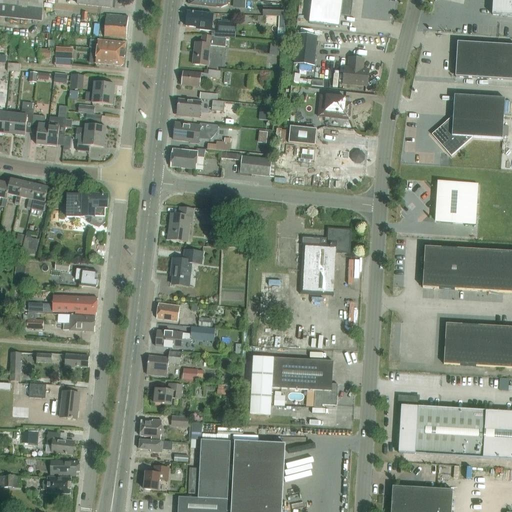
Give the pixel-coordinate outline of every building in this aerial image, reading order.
[(0,0),(0,17),(42,22),(43,0),(0,0)] [(78,0),(78,5),(112,9),(113,0),(78,0)] [(228,0),(189,0),(189,4),(221,8),(228,4),(228,0)] [(341,16),(351,17),(353,0),(312,0),(309,24),(340,28),(341,16)] [(511,17),(511,0),(493,0),(493,16),(511,17)] [(264,3),(263,16),(284,17),(284,9),(287,9),(287,5),(264,3)] [(211,32),(213,15),(188,12),(186,27),(200,28),(200,31),(211,32)] [(126,40),(128,17),(107,15),(105,38),(126,40)] [(219,22),(218,37),(235,39),(236,27),(231,27),(231,23),(219,22)] [(317,36),(297,34),(295,65),(315,67),(317,36)] [(226,39),(215,37),(203,36),(202,44),(196,43),(194,52),(196,52),(195,56),(194,56),(193,65),(208,66),(210,45),(225,47),(226,39)] [(98,41),(97,50),(125,52),(126,44),(98,41)] [(511,81),(511,46),(458,43),(456,78),(511,81)] [(280,45),(271,44),(270,56),(278,57),(280,45)] [(57,48),(56,59),(73,60),(73,49),(57,48)] [(51,50),(40,50),(39,58),(51,59),(51,50)] [(125,52),(97,50),(96,65),(121,67),(123,65),(124,65),(125,52)] [(348,69),(346,84),(367,87),(369,71),(363,70),(364,60),(350,59),(349,69),(348,69)] [(8,64),(7,72),(19,73),(20,65),(8,64)] [(202,73),(202,74),(184,72),(182,86),(200,88),(201,77),(220,79),(220,72),(205,70),(204,74),(202,73)] [(30,73),(29,83),(37,83),(38,74),(30,73)] [(66,84),(67,75),(55,74),(54,83),(66,84)] [(82,92),(83,78),(71,76),(70,90),(82,92)] [(93,93),(114,95),(115,85),(94,83),(93,93)] [(200,99),(218,101),(219,94),(201,92),(200,99)] [(113,106),(114,95),(93,93),(92,104),(113,106)] [(503,140),(505,99),(455,96),(454,116),(453,116),(447,122),(447,123),(438,131),(437,141),(446,151),(446,152),(451,157),(473,138),(503,140)] [(321,97),(319,118),(350,121),(352,104),(345,103),(346,99),(327,97),(321,97)] [(200,119),(201,102),(179,100),(178,111),(181,111),(181,117),(200,119)] [(213,102),(212,112),(223,113),(225,103),(213,102)] [(79,113),(94,115),(95,107),(79,105),(79,113)] [(27,122),(33,123),(34,116),(34,111),(22,109),(22,115),(17,115),(15,135),(25,136),(27,122)] [(15,135),(17,115),(7,114),(5,134),(15,135)] [(86,122),(101,124),(102,116),(86,115),(86,122)] [(34,116),(33,123),(32,130),(38,131),(36,145),(47,146),(49,126),(45,125),(46,117),(34,116)] [(53,126),(49,126),(47,146),(57,147),(59,135),(64,136),(66,119),(54,118),(53,126)] [(201,125),(201,126),(176,123),(175,134),(178,135),(177,141),(190,143),(190,144),(199,145),(201,133),(208,134),(212,130),(212,126),(201,125)] [(85,136),(105,138),(106,127),(86,125),(85,136)] [(289,143),(315,146),(317,130),(291,127),(289,143)] [(105,138),(85,136),(76,135),(76,140),(78,140),(77,151),(89,153),(90,147),(104,148),(105,138)] [(217,142),(216,151),(230,152),(231,144),(217,142)] [(198,158),(205,158),(206,151),(197,150),(197,152),(173,150),(171,168),(197,170),(198,158)] [(270,177),(272,160),(241,157),(242,155),(222,153),(221,159),(241,161),(240,174),(270,177)] [(19,206),(21,198),(20,198),(23,182),(11,180),(9,185),(10,185),(8,195),(17,197),(15,205),(19,206)] [(10,185),(9,185),(0,182),(0,198),(3,199),(2,207),(6,208),(8,200),(7,199),(8,195),(10,185)] [(36,185),(23,182),(20,198),(21,198),(29,200),(27,208),(32,209),(34,201),(32,201),(36,185)] [(476,226),(478,185),(440,183),(437,223),(476,226)] [(48,188),(36,185),(32,201),(34,201),(41,203),(40,211),(44,212),(46,203),(45,203),(48,188)] [(107,197),(67,195),(67,218),(83,219),(83,221),(92,222),(90,225),(92,226),(93,225),(94,225),(95,225),(96,225),(98,225),(99,226),(100,226),(102,226),(103,225),(105,225),(106,208),(107,208),(107,197)] [(193,224),(195,211),(180,209),(179,216),(172,215),(169,240),(168,240),(168,241),(188,243),(191,223),(193,224)] [(351,255),(352,230),(327,228),(327,239),(322,239),(322,238),(301,237),(301,246),(303,246),(300,295),(334,297),(336,254),(351,255)] [(423,288),(511,293),(511,252),(425,248),(423,288)] [(202,265),(204,254),(185,251),(184,261),(173,260),(172,271),(175,272),(173,285),(189,287),(192,264),(202,265)] [(57,262),(56,271),(69,272),(70,264),(57,262)] [(16,266),(15,279),(24,280),(26,267),(16,266)] [(97,272),(90,272),(77,270),(76,277),(77,277),(77,280),(80,280),(80,286),(95,288),(96,287),(97,286),(98,283),(96,281),(97,281),(98,273),(97,273),(97,272)] [(97,316),(98,299),(76,297),(76,298),(54,296),(53,313),(76,314),(76,315),(95,316),(97,316)] [(178,322),(180,307),(159,305),(157,319),(178,322)] [(70,324),(65,324),(65,331),(94,332),(95,317),(70,316),(70,324)] [(199,327),(211,328),(212,320),(200,318),(199,327)] [(44,321),(36,320),(28,320),(27,329),(44,330),(44,321)] [(511,327),(447,324),(444,365),(511,368),(511,327)] [(214,342),(216,330),(192,328),(191,335),(158,332),(156,347),(181,350),(182,339),(214,342)] [(181,365),(182,354),(170,352),(169,359),(149,357),(148,375),(167,377),(169,364),(181,365)] [(11,354),(10,382),(20,382),(21,354),(11,354)] [(38,355),(37,364),(52,365),(53,356),(38,355)] [(89,368),(90,356),(65,355),(65,369),(75,369),(75,367),(89,368)] [(250,414),(271,416),(274,359),(254,358),(250,414)] [(333,363),(274,359),(272,389),(315,392),(315,408),(322,409),(323,406),(337,407),(338,385),(332,385),(333,363)] [(183,379),(197,380),(198,371),(184,369),(183,379)] [(30,398),(46,399),(47,385),(31,384),(30,398)] [(181,400),(183,386),(169,384),(168,391),(156,389),(154,404),(172,406),(173,399),(181,400)] [(76,420),(79,394),(63,392),(60,418),(76,420)] [(511,412),(418,407),(418,397),(398,396),(396,430),(400,430),(399,453),(511,460),(511,412)] [(172,427),(188,428),(189,418),(173,416),(172,427)] [(161,440),(163,422),(153,421),(153,422),(142,421),(141,437),(152,438),(152,440),(161,440)] [(194,435),(203,435),(204,423),(194,423),(194,435)] [(23,432),(22,443),(38,445),(39,434),(23,432)] [(72,456),(74,442),(60,441),(61,434),(48,433),(47,446),(52,447),(51,454),(72,456)] [(172,451),(173,443),(140,441),(139,450),(150,451),(150,453),(163,454),(163,450),(172,451)] [(231,511),(230,511),(227,511),(228,501),(231,443),(202,441),(198,499),(179,498),(177,511),(282,511),(286,445),(235,443),(232,501),(231,511)] [(79,472),(79,463),(51,462),(50,476),(76,477),(76,472),(79,472)] [(168,481),(170,469),(155,467),(154,474),(146,473),(144,490),(158,491),(160,480),(168,481)] [(196,494),(197,469),(190,469),(189,494),(196,494)] [(0,476),(0,488),(21,488),(21,477),(0,476)] [(71,495),(71,478),(47,478),(47,482),(44,482),(44,490),(47,491),(47,494),(71,495)] [(391,511),(451,511),(453,491),(393,487),(391,511)]
